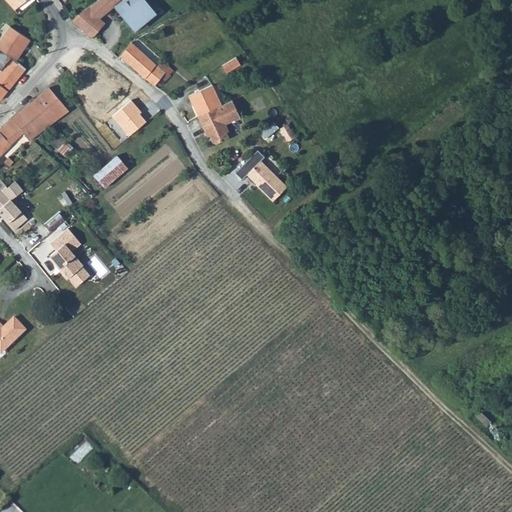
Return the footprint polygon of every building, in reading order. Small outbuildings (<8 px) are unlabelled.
[(3,0),(14,10),(26,0),(3,0)] [(113,0),(119,7),(121,5),(129,17),(127,18),(136,30),(146,22),(144,20),(154,13),(145,0),(113,0)] [(87,7),(95,14),(101,7),(94,2),(87,7)] [(95,14),(87,7),(73,19),(93,38),(105,23),(95,14)] [(0,40),(0,49),(12,57),(16,60),(30,40),(10,26),(0,40)] [(128,44),(121,37),(109,50),(118,58),(119,56),(128,44)] [(119,56),(137,72),(153,85),(155,86),(161,78),(165,81),(169,77),(168,76),(165,73),(166,72),(146,56),(129,43),(128,44),(119,56)] [(146,56),(166,72),(165,73),(168,76),(173,70),(151,50),(146,56)] [(98,55),(74,79),(88,91),(111,68),(98,55)] [(0,71),(0,98),(26,68),(16,60),(12,57),(0,71)] [(236,57),(222,65),(226,72),(240,64),(236,57)] [(212,85),(189,96),(194,106),(195,106),(200,116),(222,105),(212,85)] [(12,119),(18,125),(23,132),(29,141),(69,110),(49,88),(12,119)] [(240,117),(232,100),(222,105),(200,116),(199,116),(206,133),(208,132),(213,142),(217,144),(229,138),(226,131),(221,130),(224,124),(226,124),(240,117)] [(0,130),(0,162),(0,161),(0,155),(23,132),(18,125),(12,119),(0,130)] [(286,125),(280,129),(288,143),(294,139),(286,125)] [(57,150),(65,156),(71,149),(63,143),(57,150)] [(104,187),(127,168),(116,155),(93,175),(104,187)] [(4,161),(8,165),(13,161),(9,156),(4,161)] [(284,187),(258,160),(244,173),(254,184),(256,184),(258,186),(257,187),(256,188),(269,201),(284,187)] [(0,212),(15,229),(27,218),(10,199),(23,190),(15,181),(7,187),(0,179),(0,212)] [(80,183),(86,189),(90,185),(84,180),(80,183)] [(67,188),(75,199),(79,204),(86,198),(74,183),(67,188)] [(61,193),(63,196),(66,194),(72,202),(75,199),(67,188),(61,193)] [(63,196),(69,204),(72,202),(66,194),(63,196)] [(67,228),(49,243),(55,250),(49,256),(55,263),(59,267),(59,270),(66,278),(67,277),(75,286),(89,274),(81,265),(82,265),(70,252),(64,244),(74,236),(67,228)] [(74,236),(64,244),(70,252),(80,243),(74,236)] [(0,344),(1,343),(7,348),(26,330),(13,316),(2,326),(0,325),(0,344)] [(479,418),(488,427),(492,422),(483,413),(479,418)]
